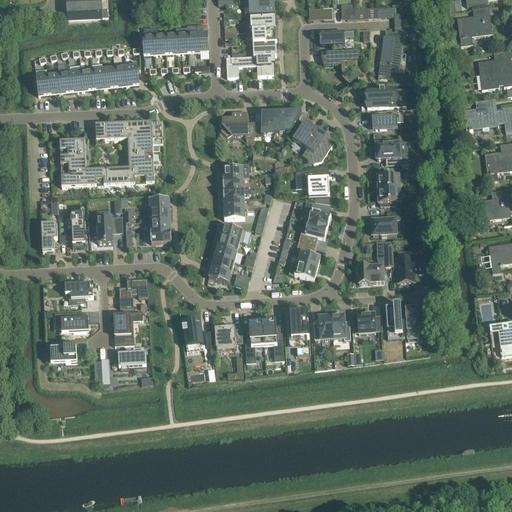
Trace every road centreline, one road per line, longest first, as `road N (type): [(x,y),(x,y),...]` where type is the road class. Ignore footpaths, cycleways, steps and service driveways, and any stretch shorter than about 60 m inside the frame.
road 1 (residential): [(0,121),(146,113),(178,98),(306,93)]
road 2 (residential): [(101,271),(162,269),(211,304),(323,294)]
road 3 (residential): [(306,93),(331,107),(350,139),(353,206),(342,267),(323,294)]
road 4 (residential): [(306,93),(306,29),(389,27)]
